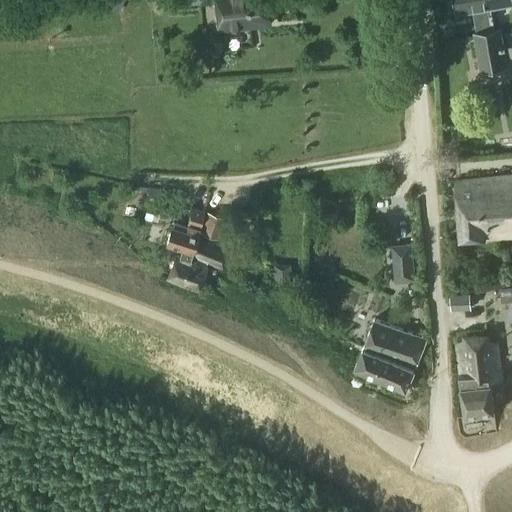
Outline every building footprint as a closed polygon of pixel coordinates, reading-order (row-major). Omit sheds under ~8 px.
[(227,31),(274,25),(272,16),(273,15),(272,0),(216,0),(219,26),(223,26),(227,31)] [(454,0),(457,14),(476,10),(479,30),(472,31),(478,71),(506,66),(499,26),(492,28),(488,8),(511,4),(511,0),(454,0)] [(511,175),(455,180),(460,239),(511,235),(511,175)] [(170,226),(164,244),(182,250),(179,257),(176,256),(166,281),(181,287),(201,235),(197,234),(205,206),(203,205),(201,209),(193,207),(185,225),(187,225),(185,230),(170,226)] [(217,239),(224,216),(207,210),(199,233),(217,239)] [(201,235),(181,287),(196,293),(207,264),(223,270),(229,252),(225,251),(227,242),(201,235)] [(410,243),(392,244),(394,270),(412,269),(410,243)] [(289,265),(273,266),(273,287),(289,286),(289,265)] [(511,286),(502,288),(504,300),(511,299),(511,286)] [(449,294),(451,310),(471,309),(470,292),(449,294)] [(376,318),(363,348),(414,370),(427,339),(376,318)] [(499,340),(455,345),(463,419),(495,415),(492,384),(502,383),(501,374),(503,374),(499,340)] [(363,348),(354,370),(405,391),(414,370),(363,348)]
